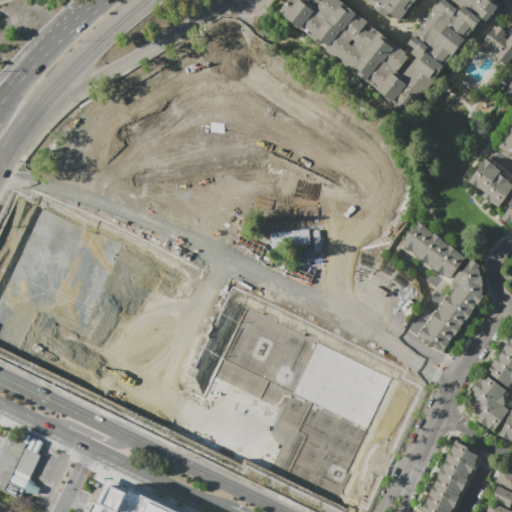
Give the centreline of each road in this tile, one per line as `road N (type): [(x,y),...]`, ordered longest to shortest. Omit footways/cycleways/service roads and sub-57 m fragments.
road 1 (tertiary): [(0,159),(74,94),(224,0)]
road 2 (primary): [(0,158),(62,79),(147,0)]
road 3 (residential): [(400,492),(460,368),(506,305)]
road 4 (secondary): [(281,511),(125,440)]
road 5 (secondary): [(102,454),(228,511)]
